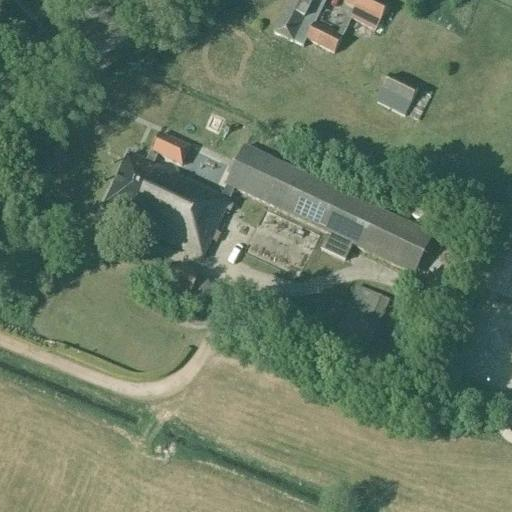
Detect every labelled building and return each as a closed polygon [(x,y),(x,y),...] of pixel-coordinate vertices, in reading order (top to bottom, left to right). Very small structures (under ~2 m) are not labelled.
[(289,0),(273,34),(292,44),(292,43),(302,48),(306,41),(333,55),(341,39),(314,25),(327,0),(326,0),(289,0)] [(349,20),(374,33),(388,7),(374,0),(345,0),(343,4),(354,9),(349,20)] [(417,90),(390,77),(376,104),(404,118),(417,90)] [(423,88),(406,121),(416,126),(433,93),(423,88)] [(150,153),(145,164),(128,155),(101,212),(105,215),(102,222),(103,226),(111,230),(115,229),(119,221),(202,260),(210,242),(216,244),(220,235),(214,233),(225,211),(229,213),(233,206),(228,204),(229,203),(228,202),(234,191),(328,236),(320,251),(344,263),(351,247),(413,276),(432,237),(244,148),(226,188),(221,199),(152,166),(156,156),(181,167),(189,150),(159,135),(150,153)] [(410,210),(407,219),(422,225),(425,215),(410,210)] [(200,276),(177,266),(168,284),(174,287),(168,300),(178,304),(206,316),(218,291),(197,283),(200,276)] [(375,331),(388,301),(355,288),(343,317),(324,361),(358,374),(375,331)] [(328,310),(320,328),(301,320),(304,313),(264,294),(256,311),(250,308),(240,327),(236,325),(232,334),(254,343),(259,333),(317,359),(325,341),(328,342),(340,316),(328,310)]
